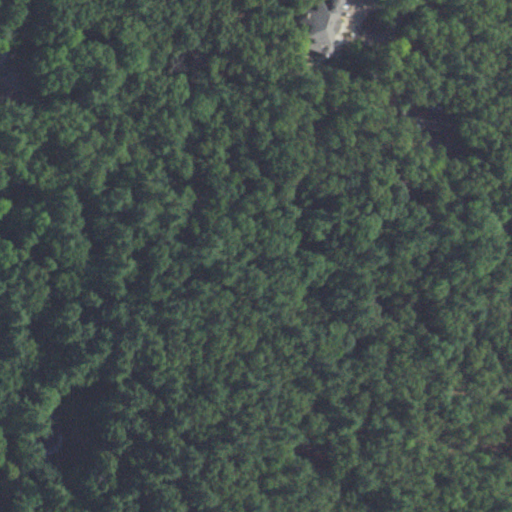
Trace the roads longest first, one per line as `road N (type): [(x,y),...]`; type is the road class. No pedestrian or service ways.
road 1 (residential): [(511,203),(370,166),(276,200),(224,200),(189,189),(120,145)]
road 2 (residential): [(0,189),(120,145)]
